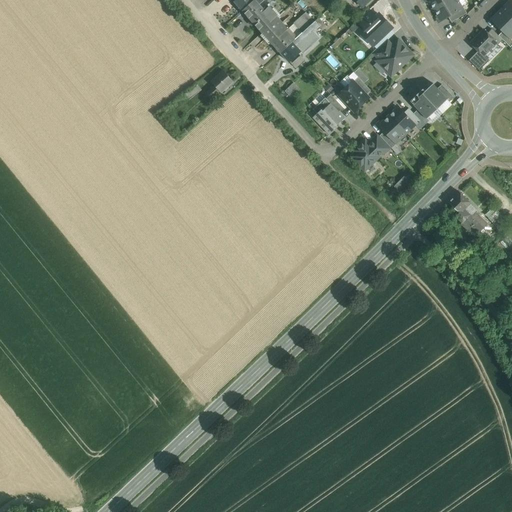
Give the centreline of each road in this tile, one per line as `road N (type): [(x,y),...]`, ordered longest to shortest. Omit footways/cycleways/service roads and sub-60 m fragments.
road 1 (secondary): [(108,511),(490,140)]
road 2 (residential): [(439,53),(324,157),(185,0)]
road 3 (track): [(406,224),(475,287),(511,352)]
